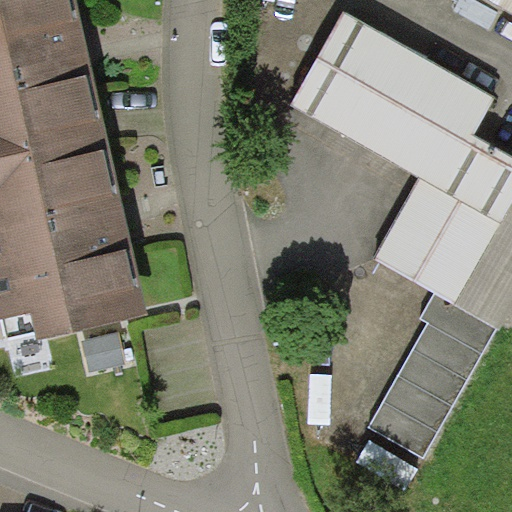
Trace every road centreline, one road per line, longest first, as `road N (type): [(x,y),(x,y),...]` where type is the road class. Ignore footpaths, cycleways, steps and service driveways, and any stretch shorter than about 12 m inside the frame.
road 1 (residential): [(190,0),(199,175),(252,445),(255,511)]
road 2 (residential): [(0,443),(165,511)]
